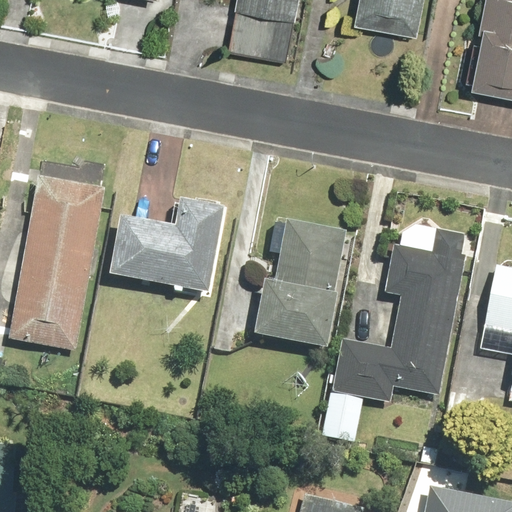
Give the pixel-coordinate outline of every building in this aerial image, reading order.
[(125,0),(175,9),(176,0),(125,0)] [(240,0),(230,51),(288,63),(301,0),(240,0)] [(364,0),(360,25),(421,38),(428,0),(364,0)] [(511,0),(490,0),(483,41),(488,42),(479,88),(511,94),(511,0)] [(111,189),(42,177),(14,341),(82,353),(111,189)] [(180,228),(123,218),(112,277),(215,296),(231,207),(185,199),(180,228)] [(354,232),(282,217),(274,253),(284,255),(279,282),(273,281),(262,335),(336,350),(348,295),(342,294),(354,232)] [(396,349),(347,340),(328,438),(358,444),(366,401),(396,406),(399,390),(442,398),(473,237),(410,225),(405,249),(399,248),(390,296),(406,299),(396,349)] [(511,266),(501,265),(491,329),(511,331),(511,398),(511,402),(511,266)] [(0,433),(0,511),(20,511),(24,434),(0,433)] [(511,511),(511,504),(430,489),(425,511),(511,511)] [(370,511),(311,496),(306,511),(370,511)]
